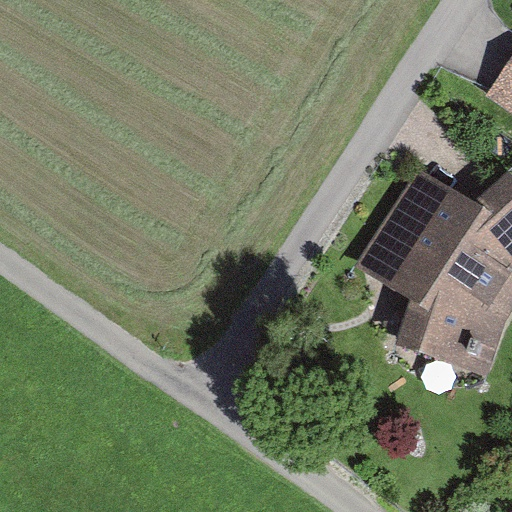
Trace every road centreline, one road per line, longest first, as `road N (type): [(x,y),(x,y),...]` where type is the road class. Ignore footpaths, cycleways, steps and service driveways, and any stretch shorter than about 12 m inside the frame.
road 1 (residential): [(461,0),(195,397)]
road 2 (residential): [(0,265),(195,397)]
road 3 (residential): [(195,397),(349,511)]
